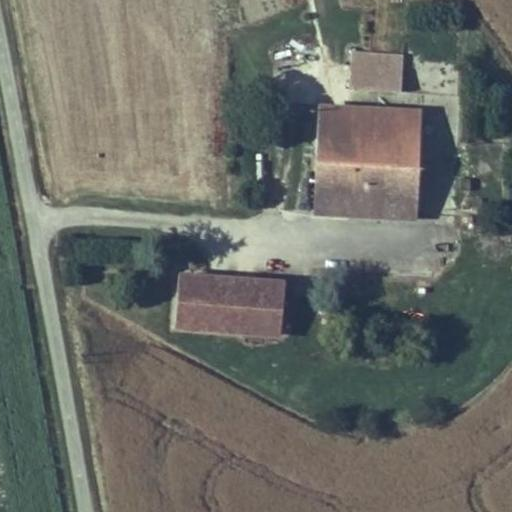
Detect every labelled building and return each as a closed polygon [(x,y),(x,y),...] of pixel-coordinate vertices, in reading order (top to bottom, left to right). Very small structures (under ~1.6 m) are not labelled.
[(412,7),(411,28),(454,29),(454,9),(412,7)] [(403,56),(353,54),(352,90),(401,93),(403,56)] [(423,115),(322,110),(317,216),(418,221),(423,115)] [(96,262),(99,247),(76,242),(72,257),(96,262)] [(135,262),(138,246),(116,243),(114,260),(135,262)] [(286,286),(179,276),(174,331),(281,341),(286,286)]
